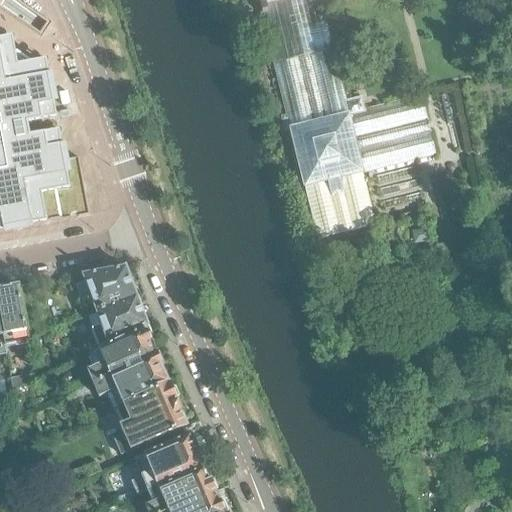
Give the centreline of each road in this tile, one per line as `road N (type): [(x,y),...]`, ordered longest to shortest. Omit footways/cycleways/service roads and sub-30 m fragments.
road 1 (residential): [(275,511),(151,232)]
road 2 (residential): [(151,232),(75,10)]
road 3 (residential): [(0,266),(151,232)]
